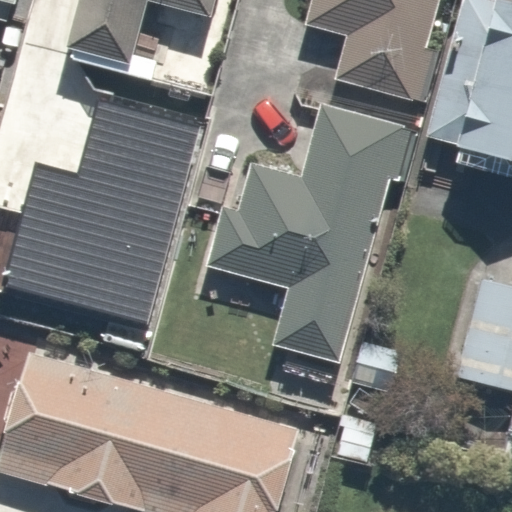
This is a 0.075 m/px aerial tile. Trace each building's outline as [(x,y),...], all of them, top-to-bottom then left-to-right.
[(70,0),(49,85),(143,109),(161,36),(130,28),(137,0),(159,0),(208,12),(210,0),(70,0)] [(442,0),(305,0),(301,23),(335,31),(325,80),(421,101),(442,0)] [(511,159),(511,0),(453,0),(421,138),(511,159)] [(290,163),(252,154),(241,202),(218,197),(201,266),(282,285),(269,337),(346,355),(401,120),(306,98),(290,163)] [(511,283),(475,275),(452,373),(511,386),(511,283)] [(24,352),(0,440),(0,452),(46,466),(42,479),(160,511),(285,511),(308,431),(24,352)]
